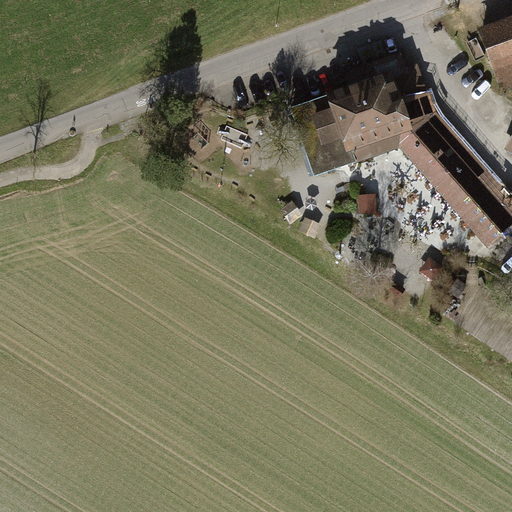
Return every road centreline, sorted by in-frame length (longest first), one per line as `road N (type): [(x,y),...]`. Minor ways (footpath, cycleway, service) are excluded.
road 1 (tertiary): [(414,0),(0,148)]
road 2 (unknown): [(395,6),(511,157)]
